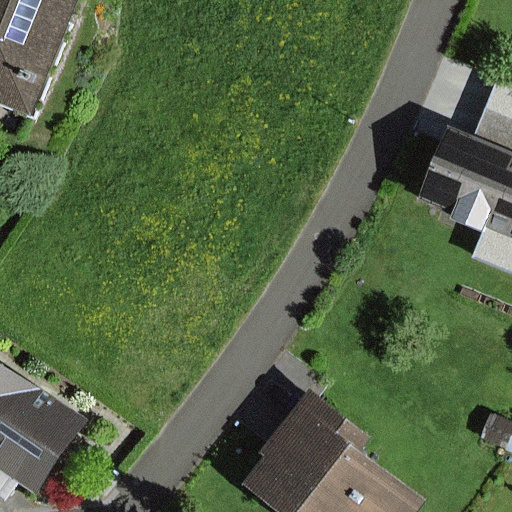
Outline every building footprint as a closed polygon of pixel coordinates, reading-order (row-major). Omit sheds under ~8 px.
[(0,0),(0,101),(35,115),(81,0),(0,0)] [(475,135),(451,126),(420,200),(454,215),(452,220),(485,233),(487,228),(511,237),(511,120),(486,109),(475,135)] [(90,421),(0,358),(0,496),(3,496),(10,501),(23,483),(40,494),(90,421)] [(376,439),(311,390),(261,455),(265,458),(244,486),(279,511),(418,511),(427,501),(365,454),(376,439)] [(511,422),(493,414),(481,441),(511,454),(511,422)]
